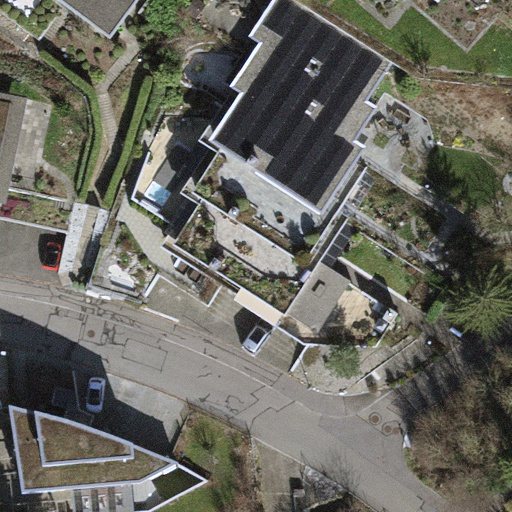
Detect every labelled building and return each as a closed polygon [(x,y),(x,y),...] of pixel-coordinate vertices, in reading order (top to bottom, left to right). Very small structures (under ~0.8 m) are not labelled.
[(65,0),(99,25),(117,0),(65,0)] [(254,58),(236,85),(346,155),(375,108),(365,102),(391,61),(294,0),(276,0),(244,51),(254,58)] [(216,139),(226,145),(327,207),(356,160),(346,155),(236,85),(226,103),(235,109),(216,139)] [(0,164),(12,106),(0,103),(0,164)] [(179,242),(322,334),(384,335),(398,315),(309,258),(337,212),(327,207),(226,145),(207,176),(217,183),(179,242)] [(25,411),(10,408),(23,494),(141,485),(178,464),(157,456),(141,448),(121,442),(95,431),(69,423),(45,416),(25,411)]
